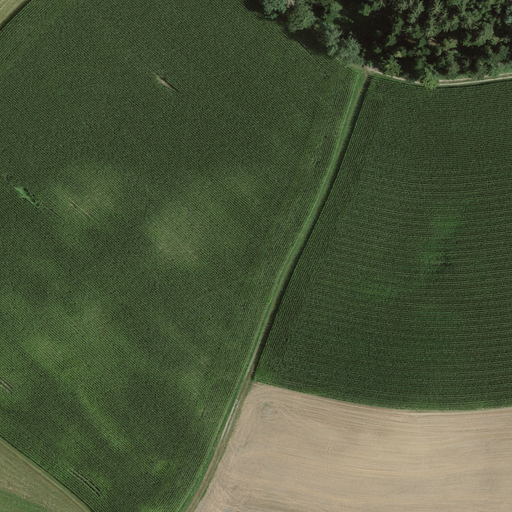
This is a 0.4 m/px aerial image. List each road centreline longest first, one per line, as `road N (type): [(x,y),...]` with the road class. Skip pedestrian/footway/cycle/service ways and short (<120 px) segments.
road 1 (track): [(367,66),(330,182),(188,511)]
road 2 (track): [(511,75),(434,82),(367,66),(283,0)]
